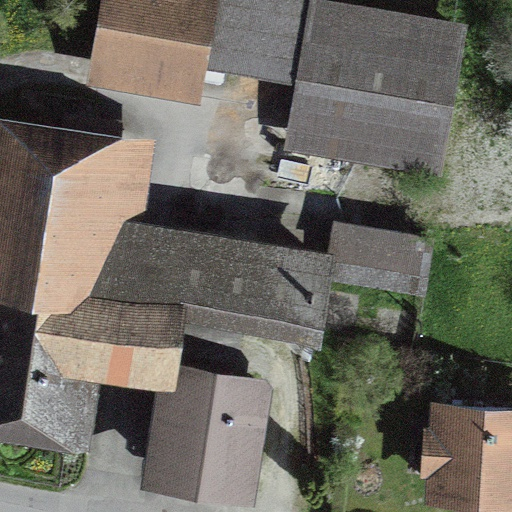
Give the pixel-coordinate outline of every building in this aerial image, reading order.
[(112,0),(103,56),(192,71),(197,44),(312,64),(307,94),(398,110),(391,153),(430,160),(453,25),(308,0),(112,0)] [(0,132),(0,410),(69,421),(88,299),(92,300),(115,151),(111,150),(116,122),(68,114),(64,143),(0,132)] [(320,258),(170,235),(160,296),(310,320),(320,258)] [(156,467),(242,481),(258,380),(235,377),(245,318),(143,304),(136,359),(173,366),(156,467)] [(511,407),(441,403),(436,489),(511,493),(511,407)]
